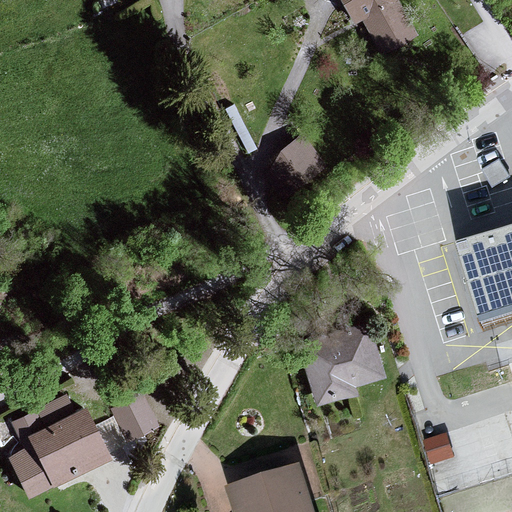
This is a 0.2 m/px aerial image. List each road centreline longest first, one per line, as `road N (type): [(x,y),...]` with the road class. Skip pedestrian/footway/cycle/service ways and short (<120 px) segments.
road 1 (residential): [(302,257),(286,253),(179,298),(0,405)]
road 2 (residential): [(302,257),(177,448),(149,511)]
road 3 (residential): [(511,93),(337,220),(302,257)]
road 4 (unknown): [(243,176),(315,23),(318,0)]
